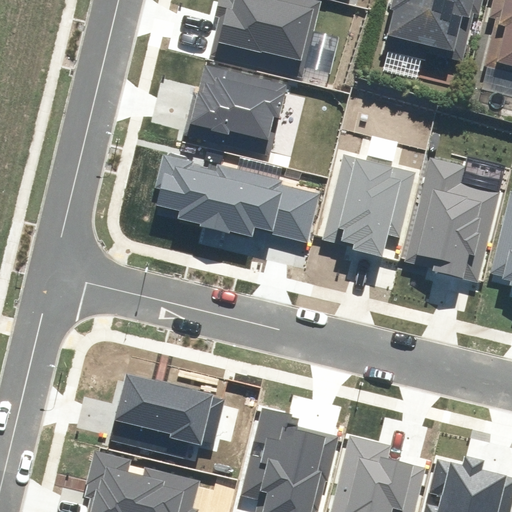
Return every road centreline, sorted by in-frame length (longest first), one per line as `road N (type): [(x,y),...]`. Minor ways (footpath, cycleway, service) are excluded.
road 1 (residential): [(56,265),(511,387)]
road 2 (residential): [(122,0),(56,265)]
road 3 (residential): [(56,265),(0,489)]
